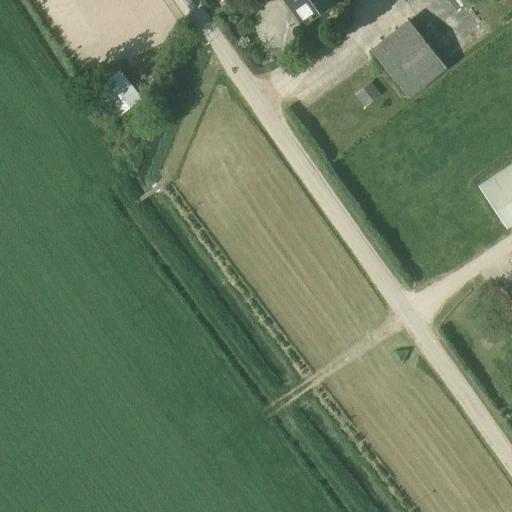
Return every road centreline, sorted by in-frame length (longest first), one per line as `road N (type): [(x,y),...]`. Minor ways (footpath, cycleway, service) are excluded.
road 1 (unclassified): [(511,470),(184,0)]
road 2 (track): [(118,208),(272,410)]
road 3 (track): [(0,55),(25,74),(118,208)]
road 4 (track): [(405,317),(272,410)]
road 5 (track): [(272,410),(157,511)]
